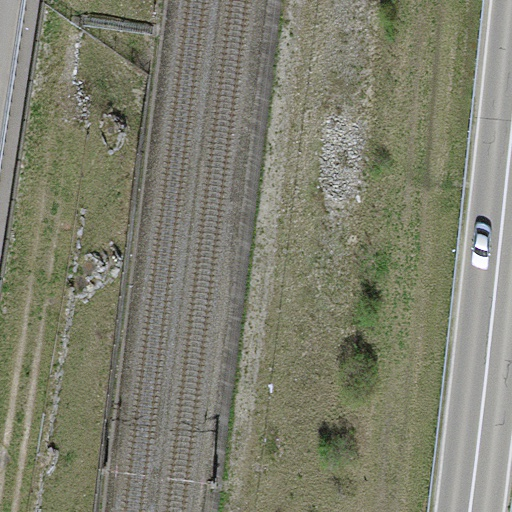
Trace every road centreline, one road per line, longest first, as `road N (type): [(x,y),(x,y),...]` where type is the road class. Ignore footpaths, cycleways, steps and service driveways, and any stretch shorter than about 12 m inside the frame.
road 1 (track): [(428,0),(383,511)]
road 2 (trunk): [(511,127),(469,511)]
road 3 (track): [(5,511),(60,138)]
